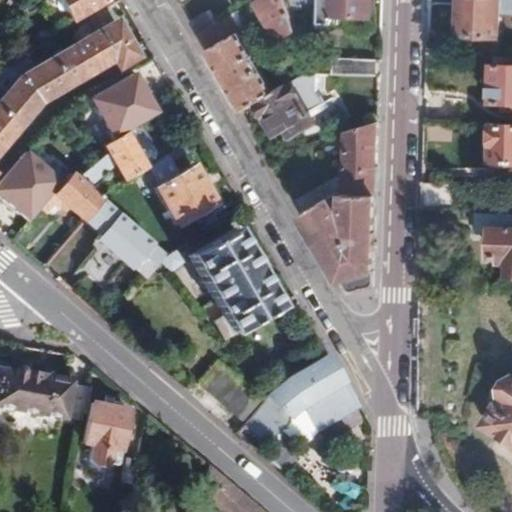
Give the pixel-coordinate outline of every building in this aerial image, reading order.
[(60,0),(73,21),(110,1),(109,0),(60,0)] [(201,34),(245,109),(260,101),(278,90),(245,33),(252,28),(247,18),(262,9),(279,39),(292,32),(295,38),(299,36),(298,34),(289,0),(259,0),(217,25),(201,34)] [(227,0),(209,11),(217,25),(259,0),(227,0)] [(299,0),(289,0),(298,34),(308,32),(299,0)] [(375,15),(375,0),(321,0),(321,22),(335,22),(336,16),(355,17),(355,24),(359,27),(369,28),(372,26),(372,16),(375,15)] [(465,0),(465,38),(502,38),(503,15),(503,0),(465,0)] [(511,0),(503,0),(503,15),(511,15),(511,0)] [(0,148),(40,102),(114,58),(120,67),(139,56),(120,21),(117,23),(109,8),(92,18),(101,33),(38,69),(29,54),(9,66),(0,77),(0,87),(8,93),(0,101),(0,148)] [(193,21),(201,34),(217,25),(209,11),(193,21)] [(0,23),(0,55),(9,66),(29,54),(36,50),(30,41),(20,46),(0,23)] [(334,74),(381,76),(381,58),(335,57),(334,74)] [(511,66),(498,66),(497,105),(511,105),(511,66)] [(278,90),(260,101),(279,133),(291,127),(296,135),(319,122),(296,80),(278,90)] [(131,129),(155,115),(151,108),(126,121),(131,129)] [(290,186),(305,211),(331,196),(340,191),(345,191),(378,190),(380,119),(347,130),(346,155),(290,186)] [(454,123),(429,122),(428,144),(453,144),(454,123)] [(511,165),(511,125),(498,125),(497,166),(511,165)] [(126,180),(148,167),(127,131),(106,144),(110,152),(93,166),(103,178),(117,166),(126,180)] [(148,137),(136,143),(147,164),(159,158),(148,137)] [(110,152),(106,144),(102,139),(65,169),(70,173),(77,179),(93,166),(110,152)] [(53,192),(84,219),(101,200),(89,189),(103,178),(93,166),(77,179),(70,173),(53,192)] [(194,167),(156,189),(177,225),(216,203),(194,167)] [(460,211),(461,186),(428,185),(427,211),(460,211)] [(352,292),(375,284),(378,190),(345,191),(345,208),(339,210),(331,196),(305,211),(352,292)] [(1,229),(13,239),(16,236),(24,227),(34,215),(22,205),(1,229)] [(24,227),(16,236),(26,243),(33,234),(24,227)] [(511,228),(496,228),(495,255),(511,254),(511,228)] [(238,230),(190,257),(223,315),(214,321),(225,339),(281,306),(238,230)] [(169,256),(164,262),(172,271),(183,262),(176,252),(169,256)] [(470,418),(484,395),(483,394),(486,300),(424,298),(421,415),(442,417),(448,417),(448,442),(465,442),(470,418)] [(296,376),(331,356),(326,346),(290,367),(296,376)] [(267,402),(247,425),(260,437),(282,411),(287,415),(302,405),(317,431),(320,430),(328,445),(365,423),(357,407),(359,405),(331,356),(296,376),(287,381),(267,402)] [(201,384),(247,425),(267,402),(221,362),(201,384)] [(14,370),(0,367),(0,404),(60,415),(62,407),(77,410),(81,384),(67,382),(68,374),(15,366),(14,370)] [(511,383),(509,388),(501,401),(488,421),(511,435),(511,383)] [(493,396),(501,401),(509,388),(500,384),(493,396)] [(126,405),(90,399),(83,438),(91,440),(88,456),(91,462),(100,463),(105,458),(116,460),(126,405)] [(232,511),(264,511),(242,492),(208,464),(204,489),(232,511)]
